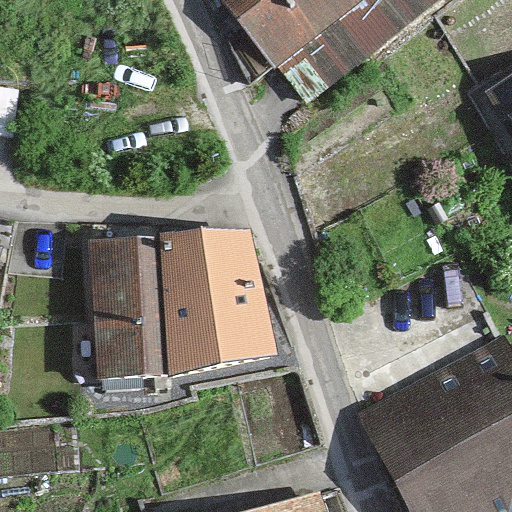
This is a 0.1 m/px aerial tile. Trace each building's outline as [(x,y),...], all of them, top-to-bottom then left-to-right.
[(431,0),(222,0),(295,99),(431,0)] [(0,128),(17,129),(18,85),(0,83),(0,128)] [(511,94),(489,108),(511,143),(511,94)] [(261,243),(165,247),(170,386),(266,382),(261,243)] [(165,247),(92,250),(97,389),(170,386),(165,247)] [(511,511),(511,352),(504,338),(352,417),(402,511),(511,511)]
